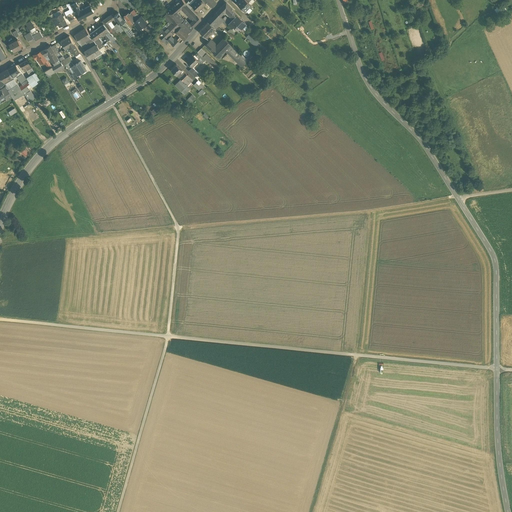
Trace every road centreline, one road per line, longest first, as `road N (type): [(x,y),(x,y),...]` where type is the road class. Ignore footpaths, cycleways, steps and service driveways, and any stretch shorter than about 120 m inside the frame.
road 1 (tertiary): [(339,0),(366,82),(425,145),(495,260),(499,455),(509,511)]
road 2 (track): [(511,371),(0,320)]
road 3 (track): [(0,242),(313,219),(458,198)]
road 4 (track): [(111,102),(178,228),(167,336),(117,511)]
road 5 (secondary): [(0,221),(43,151),(165,65),(225,0)]
road 6 (track): [(311,511),(356,356)]
road 7 (track): [(374,213),(356,356)]
road 8 (residential): [(0,67),(95,16),(109,0)]
